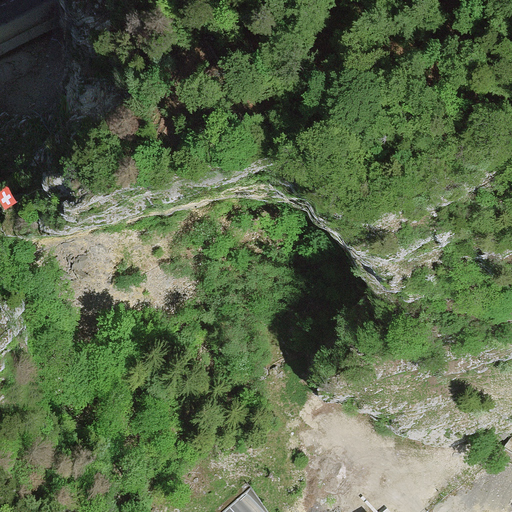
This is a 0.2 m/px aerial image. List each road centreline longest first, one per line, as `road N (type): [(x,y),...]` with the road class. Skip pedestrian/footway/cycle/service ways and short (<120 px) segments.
road 1 (secondary): [(279,0),(386,511)]
road 2 (primary): [(0,229),(242,511)]
